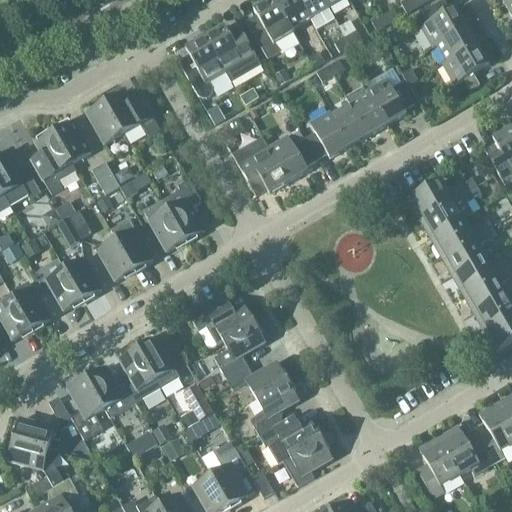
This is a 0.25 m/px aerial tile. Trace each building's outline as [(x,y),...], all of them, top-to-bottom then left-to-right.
[(310,22),(297,0),(277,0),(274,2),(292,32),(293,32),(310,22)] [(335,21),(329,11),(322,0),(297,0),(310,22),(316,32),(335,21)] [(322,0),(329,11),(347,0),(322,0)] [(426,0),(411,0),(401,6),(408,17),(429,5),(426,0)] [(511,0),(500,0),(506,8),(511,4),(511,0)] [(293,32),(292,32),(274,2),(254,13),(258,19),(247,25),(268,62),(279,55),(275,47),(295,36),(293,32)] [(467,30),(456,10),(450,14),(444,3),(423,15),(429,26),(422,31),(434,51),(439,48),(438,47),(467,30)] [(383,18),(389,28),(400,21),(394,12),(383,18)] [(389,28),(383,18),(372,25),(378,34),(389,28)] [(206,41),(226,76),(231,84),(261,67),(240,29),(229,36),(226,30),(206,41)] [(467,30),(438,47),(439,48),(449,65),(449,66),(478,49),(467,30)] [(351,50),(362,43),(357,34),(346,40),(351,50)] [(346,40),(335,46),(340,56),(351,50),(346,40)] [(179,64),(199,100),(203,102),(207,102),(210,100),(212,96),(212,92),(209,86),(226,76),(206,41),(186,53),(190,58),(179,64)] [(449,66),(449,65),(445,67),(457,88),(464,83),(471,94),(480,88),(474,77),(490,68),(478,49),(449,66)] [(320,55),(308,62),(314,71),(325,65),(320,55)] [(345,73),(339,63),(328,70),(334,80),(345,73)] [(328,70),(317,76),(323,86),(334,80),(328,70)] [(285,72),(274,78),(280,89),(292,83),(285,72)] [(412,72),(403,77),(409,89),(419,83),(412,72)] [(242,87),(249,98),(263,90),(257,79),(242,87)] [(369,99),(370,98),(387,128),(407,117),(405,114),(416,108),(403,86),(392,92),(387,83),(366,95),(369,99)] [(370,98),(369,99),(366,95),(364,91),(347,101),(351,109),(369,139),(387,128),(370,98)] [(142,100),(131,106),(125,96),(107,107),(124,137),(142,127),(150,141),(162,135),(142,100)] [(124,137),(107,107),(88,118),(106,148),(124,137)] [(332,120),(350,150),(369,139),(351,109),(333,119),(332,120)] [(305,143),(318,164),(328,158),(330,161),(350,150),(332,120),(333,119),(331,115),(310,127),(316,137),(305,143)] [(69,123),(52,131),(73,167),(92,156),(74,126),(72,127),(69,123)] [(219,134),(227,148),(234,144),(235,140),(228,128),(219,134)] [(43,158),(32,164),(52,198),(64,191),(60,185),(78,175),(73,167),(52,131),(37,142),(39,146),(37,147),(43,158)] [(506,190),(511,186),(511,132),(494,143),(495,146),(485,152),(506,190)] [(263,140),(272,155),(289,185),(309,174),(307,170),(318,164),(305,143),(300,133),(270,150),(264,140),(263,140)] [(272,155),(263,140),(233,158),(257,199),(267,193),(270,197),(289,185),(272,155)] [(3,158),(1,155),(0,154),(0,190),(4,198),(22,188),(30,202),(42,196),(29,174),(19,180),(6,157),(3,158)] [(107,165),(93,173),(107,198),(121,190),(113,176),(107,165)] [(121,190),(128,186),(121,172),(113,176),(121,190)] [(472,181),(462,187),(467,195),(477,189),(472,181)] [(121,190),(128,202),(137,197),(139,192),(134,183),(128,186),(121,190)] [(202,205),(190,183),(178,190),(180,194),(163,204),(186,245),(205,234),(192,211),(202,205)] [(420,222),(467,195),(462,187),(448,195),(442,183),(408,202),(420,222)] [(477,189),(467,195),(472,204),(482,198),(477,189)] [(431,241),(464,222),(473,217),(467,206),(472,204),(467,195),(420,222),(431,241)] [(108,200),(98,206),(103,215),(113,209),(108,200)] [(78,215),(71,204),(56,213),(63,224),(70,220),(78,215)] [(186,245),(163,204),(144,215),(168,255),(186,245)] [(80,214),(70,220),(82,242),(93,236),(80,214)] [(82,242),(70,220),(63,224),(59,226),(71,248),(82,242)] [(431,241),(441,260),(488,232),(484,225),(484,224),(470,232),(464,222),(431,241)] [(489,222),(484,225),(488,232),(493,230),(489,222)] [(135,274),(154,264),(130,223),(111,233),(117,244),(135,274)] [(452,279),(486,259),(479,249),(493,241),(488,232),(441,260),(452,279)] [(9,238),(0,240),(0,249),(3,255),(15,248),(9,238)] [(33,243),(24,248),(30,260),(40,254),(33,243)] [(135,274),(117,244),(99,255),(116,285),(135,274)] [(15,248),(3,255),(9,266),(22,258),(16,247),(15,248)] [(463,298),(510,270),(505,262),(492,270),(486,259),(452,279),(463,298)] [(66,273),(84,304),(102,293),(85,263),(66,273)] [(511,273),(510,270),(463,298),(474,316),(507,297),(501,287),(511,280),(511,273)] [(84,304),(66,273),(47,284),(65,315),(84,304)] [(47,284),(41,288),(45,295),(51,291),(47,284)] [(11,296),(15,303),(33,333),(51,323),(30,285),(11,296)] [(485,335),(511,319),(511,305),(507,297),(474,316),(485,335)] [(33,333),(15,303),(0,311),(0,320),(14,344),(33,333)] [(227,304),(215,311),(193,324),(200,335),(207,331),(217,349),(224,345),(255,327),(244,308),(233,315),(227,304)] [(511,319),(485,335),(496,355),(511,345),(511,319)] [(227,382),(249,369),(243,359),(265,346),(255,327),(224,345),(229,353),(215,362),(227,382)] [(139,353),(157,383),(163,393),(182,383),(158,342),(139,353)] [(157,383),(139,353),(121,363),(138,394),(157,383)] [(258,403),(288,385),(277,367),(255,380),(249,369),(227,382),(233,393),(247,385),(258,403)] [(88,382),(106,413),(111,421),(136,407),(127,391),(120,395),(107,371),(88,382)] [(207,381),(200,386),(204,394),(212,389),(207,381)] [(72,422),(74,426),(85,444),(103,433),(95,419),(106,413),(88,382),(69,393),(82,416),(72,422)] [(260,440),(282,428),(276,417),(299,404),(288,385),(258,403),(268,420),(254,429),(260,440)] [(213,416),(198,388),(185,395),(200,423),(213,416)] [(511,398),(499,406),(511,428),(511,398)] [(15,443),(36,449),(49,453),(52,441),(60,443),(63,432),(74,426),(72,422),(60,400),(49,406),(62,428),(55,433),(55,432),(21,423),(15,443)] [(511,448),(511,428),(499,406),(479,418),(491,437),(480,443),(494,467),(505,461),(501,455),(511,448)] [(193,413),(180,420),(186,431),(199,423),(193,413)] [(300,431),(294,421),(282,428),(260,440),(267,452),(269,450),(280,468),(291,461),(322,443),(311,425),(300,431)] [(146,453),(157,447),(146,427),(135,433),(146,453)] [(165,427),(154,433),(161,446),(172,439),(165,427)] [(494,467),(480,443),(470,449),(459,430),(439,441),(460,478),(471,472),(474,479),(494,467)] [(229,441),(212,450),(225,472),(213,479),(230,510),(249,499),(236,476),(246,470),(229,441)] [(460,478),(439,441),(419,452),(428,468),(418,474),(434,502),(445,496),(441,490),(460,478)] [(178,442),(164,449),(169,459),(183,451),(178,442)] [(61,456),(49,453),(36,449),(15,443),(10,464),(44,473),(48,480),(54,490),(64,484),(56,471),(61,456)] [(322,443),(291,461),(302,480),(333,462),(322,443)] [(262,474),(252,480),(264,501),(275,495),(262,474)] [(226,511),(230,510),(213,479),(194,490),(206,511),(226,511)] [(32,503),(48,494),(54,490),(48,480),(26,493),(32,503)] [(80,511),(75,503),(81,499),(70,481),(64,484),(54,490),(48,494),(54,504),(40,511),(80,511)] [(188,511),(180,498),(161,509),(163,511),(188,511)] [(123,510),(124,511),(163,511),(161,509),(156,500),(139,510),(134,503),(123,510)]
